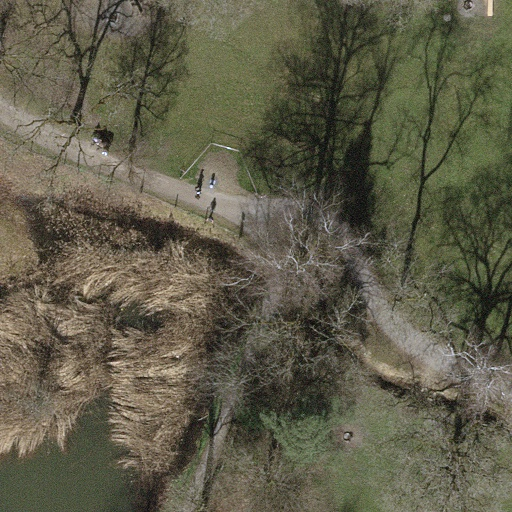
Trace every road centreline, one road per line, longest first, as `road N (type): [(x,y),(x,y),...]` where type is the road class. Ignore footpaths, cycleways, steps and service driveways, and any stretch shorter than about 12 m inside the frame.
road 1 (track): [(255,216),(297,209),(326,219),(347,238),(389,321),(433,357),(511,392)]
road 2 (track): [(0,104),(38,128),(255,216)]
